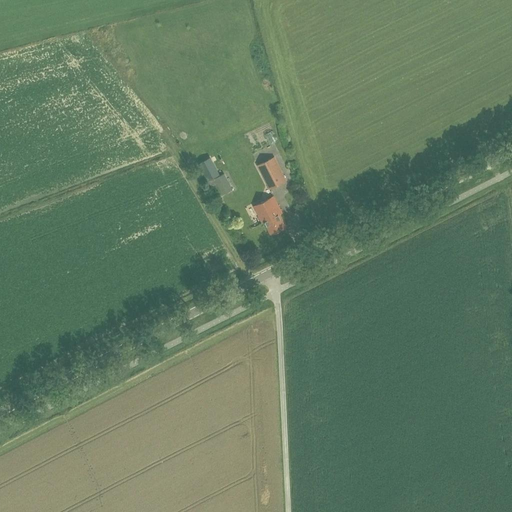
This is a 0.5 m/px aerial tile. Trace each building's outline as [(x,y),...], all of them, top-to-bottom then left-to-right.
[(258,165),(270,189),(288,180),(275,156),(258,165)] [(202,169),(208,180),(219,174),(214,163),(202,169)] [(215,179),(222,194),(233,189),(225,173),(215,179)] [(280,200),(295,194),(290,183),(275,189),(280,200)] [(264,222),(271,234),(287,226),(280,213),(282,213),(274,196),(254,206),(262,223),(264,222)]
